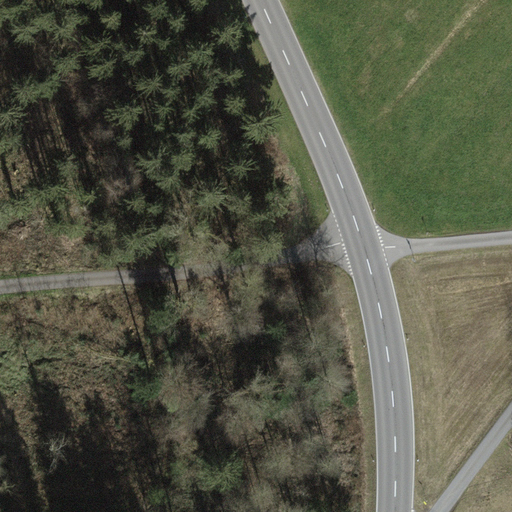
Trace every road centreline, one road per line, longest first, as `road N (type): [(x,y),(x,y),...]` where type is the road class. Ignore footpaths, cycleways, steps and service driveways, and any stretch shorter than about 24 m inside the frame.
road 1 (residential): [(365,248),(162,280),(0,285)]
road 2 (tertiary): [(265,0),(339,153),(365,248)]
road 3 (tertiary): [(365,248),(387,511)]
road 4 (unclassified): [(511,238),(365,248)]
